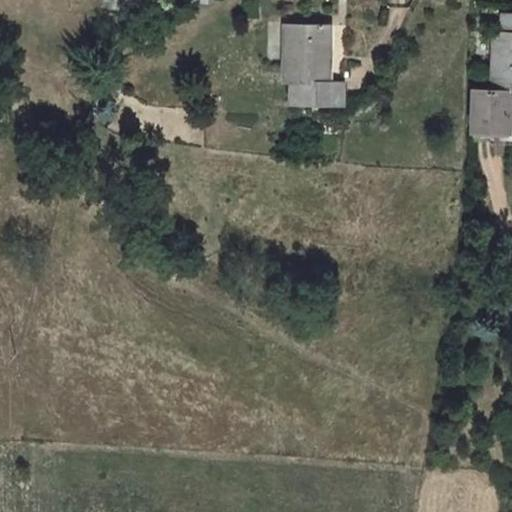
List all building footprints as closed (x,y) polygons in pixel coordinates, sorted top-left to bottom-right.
[(328,30),(280,31),(281,89),(290,89),(329,89),(328,30)] [(511,40),(506,40),(499,41),(499,98),(511,97),(511,40)] [(329,89),(290,89),(290,109),(341,108),(341,88),(329,89)] [(511,99),(482,100),(482,140),(511,139),(511,99)] [(511,139),(482,140),(482,150),(500,150),(500,152),(511,151),(511,139)]
